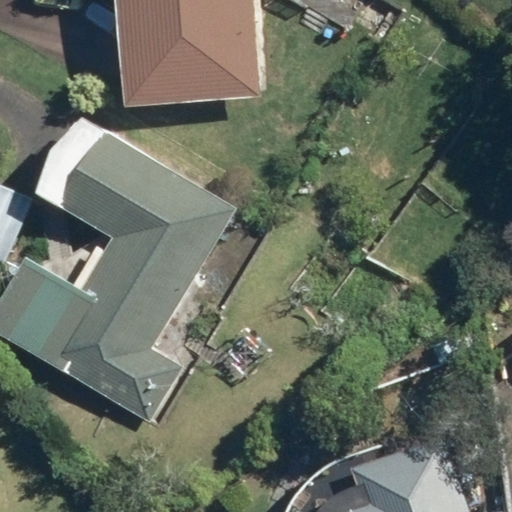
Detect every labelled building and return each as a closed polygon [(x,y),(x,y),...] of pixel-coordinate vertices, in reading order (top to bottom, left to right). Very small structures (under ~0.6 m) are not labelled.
[(273,0),(126,0),(135,106),(281,95),(273,0)] [(35,249),(0,313),(0,326),(159,416),(196,351),(173,338),(250,202),(92,113),(51,184),(125,226),(93,282),(35,249)] [(0,259),(7,263),(40,190),(0,171),(0,259)] [(0,402),(9,399),(0,386),(0,402)] [(481,511),(459,435),(369,461),(383,509),(371,511),(481,511)]
